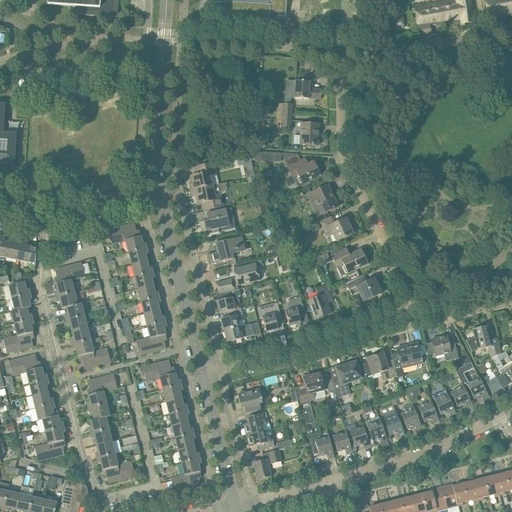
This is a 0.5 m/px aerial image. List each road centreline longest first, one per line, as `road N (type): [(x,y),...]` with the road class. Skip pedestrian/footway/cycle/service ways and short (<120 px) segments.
road 1 (residential): [(99,511),(38,282),(44,216)]
road 2 (residential): [(411,306),(341,152),(343,47)]
road 3 (residential): [(203,375),(411,306)]
road 4 (residential): [(326,483),(412,455),(511,408)]
road 5 (tertiary): [(160,194),(166,0)]
road 6 (tertiary): [(203,375),(160,194)]
road 7 (residential): [(343,47),(511,29)]
road 8 (residential): [(188,41),(343,47)]
road 9 (tertiary): [(235,504),(203,375)]
